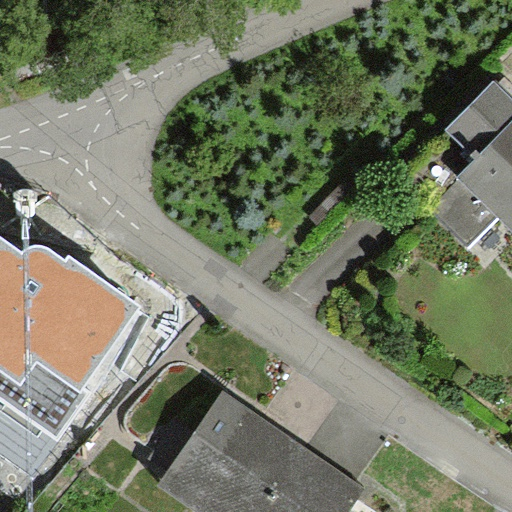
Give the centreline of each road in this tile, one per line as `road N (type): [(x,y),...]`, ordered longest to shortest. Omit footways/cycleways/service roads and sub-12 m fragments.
road 1 (residential): [(60,111),(124,212),(511,479)]
road 2 (residential): [(332,0),(60,111)]
